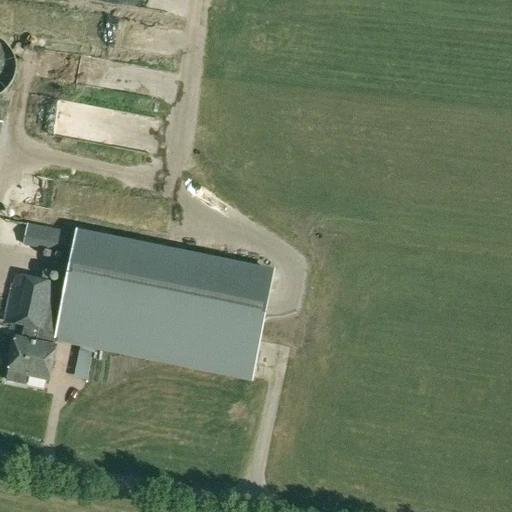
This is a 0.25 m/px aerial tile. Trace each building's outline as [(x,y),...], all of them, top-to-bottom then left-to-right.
[(6,28),(24,26),(21,8),(4,11),(6,28)] [(0,95),(3,94),(5,92),(7,90),(9,88),(11,85),(12,83),(13,80),(15,78),(15,75),(16,72),(16,69),(16,67),(16,64),(16,61),(15,58),(14,55),(13,53),(12,50),(10,48),(8,45),(6,43),(4,41),(2,40),(0,38),(0,95)] [(54,136),(61,103),(43,100),(37,132),(54,136)] [(24,384),(26,375),(49,380),(56,337),(251,376),(272,274),(6,220),(1,240),(64,253),(57,283),(15,275),(5,322),(25,326),(22,339),(16,338),(7,380),(24,384)] [(192,238),(192,229),(157,229),(156,238),(192,238)]
